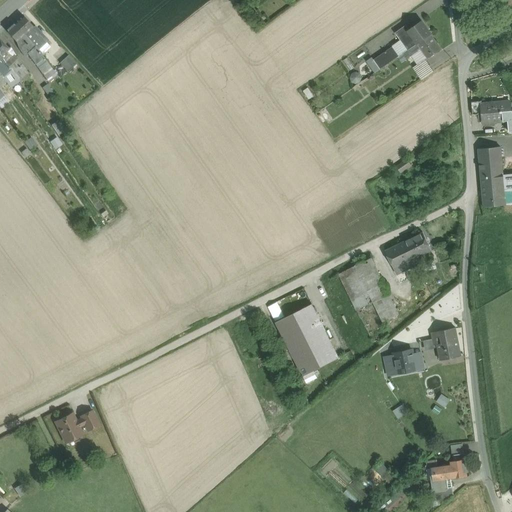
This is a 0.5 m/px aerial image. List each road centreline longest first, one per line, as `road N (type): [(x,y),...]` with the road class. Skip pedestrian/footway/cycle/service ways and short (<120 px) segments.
road 1 (unclassified): [(470,193),(0,433)]
road 2 (unclassified): [(502,511),(482,433),(465,301),(470,193)]
road 3 (unclassified): [(470,193),(463,60),(511,24)]
